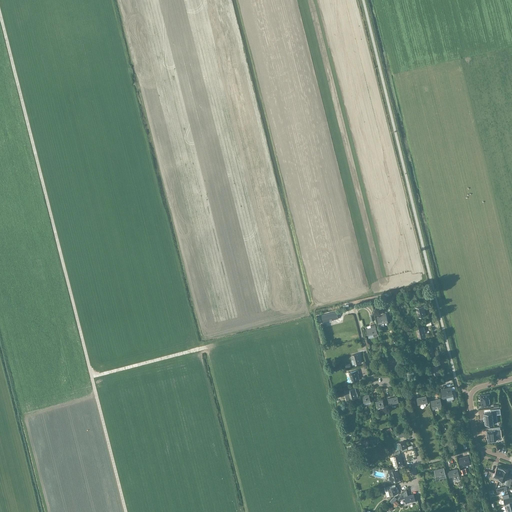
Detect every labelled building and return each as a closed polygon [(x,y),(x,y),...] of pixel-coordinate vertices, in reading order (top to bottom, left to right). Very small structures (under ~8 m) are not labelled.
[(417,308),(419,318),(426,316),(423,306),(417,308)] [(323,322),(338,319),(336,312),(322,315),(323,322)] [(378,325),(388,322),(386,314),(382,315),(382,316),(376,318),(378,325)] [(367,336),(373,334),(373,337),(378,336),(375,325),(371,326),(372,327),(366,329),(367,336)] [(417,328),(419,338),(426,337),(423,327),(417,328)] [(428,357),(432,356),(432,358),(434,358),(434,355),(432,346),(425,347),(428,357)] [(355,365),(362,363),(359,353),(353,355),(355,365)] [(432,369),(434,376),(440,374),(438,365),(430,367),(431,370),(432,369)] [(350,372),(351,376),(353,382),(359,380),(357,370),(350,372)] [(454,390),(453,387),(451,387),(441,390),(443,399),(453,396),(451,390),(454,390)] [(357,398),(355,388),(347,391),(344,391),(346,401),(349,400),(357,398)] [(489,394),(480,395),(481,407),(490,406),(489,394)] [(364,403),(371,401),(369,395),(362,397),(364,403)] [(428,403),(426,396),(416,398),(418,405),(428,403)] [(387,399),(389,406),(399,403),(397,397),(387,399)] [(435,397),(436,400),(430,401),(432,410),(442,407),(440,399),(438,399),(437,397),(435,397)] [(377,408),(384,406),(383,400),(376,402),(377,408)] [(484,421),(485,425),(493,424),(493,423),(497,423),(497,420),(493,420),(492,415),(496,415),(500,414),(500,409),(491,410),(492,413),(490,413),(483,414),(484,418),(484,421)] [(495,438),(501,437),(501,430),(500,430),(500,427),(488,428),(489,431),(487,431),(486,431),(487,431),(487,435),(486,435),(486,436),(487,436),(487,437),(487,438),(488,442),(495,441),(496,441),(495,438)] [(405,441),(399,443),(400,449),(399,449),(399,451),(402,451),(401,450),(407,448),(405,441)] [(400,455),(393,457),(396,466),(397,468),(403,467),(400,455)] [(458,459),(460,466),(463,465),(463,466),(470,464),(468,456),(458,459)] [(502,468),(497,466),(494,473),(491,472),(489,478),(498,481),(502,468)] [(436,479),(446,476),(444,468),(434,471),(436,479)] [(502,468),(498,481),(503,483),(503,484),(506,485),(509,478),(505,477),(508,470),(502,468)] [(387,470),(388,474),(390,473),(392,483),(400,481),(398,471),(392,472),(392,469),(387,470)] [(448,472),(449,478),(452,478),(452,479),(459,477),(457,469),(448,472)] [(395,485),(384,487),(385,492),(387,497),(390,496),(389,496),(398,494),(396,487),(395,487),(395,485)] [(404,497),(406,504),(415,501),(414,494),(404,497)] [(505,505),(511,502),(511,496),(509,497),(508,494),(502,495),(505,505)]
